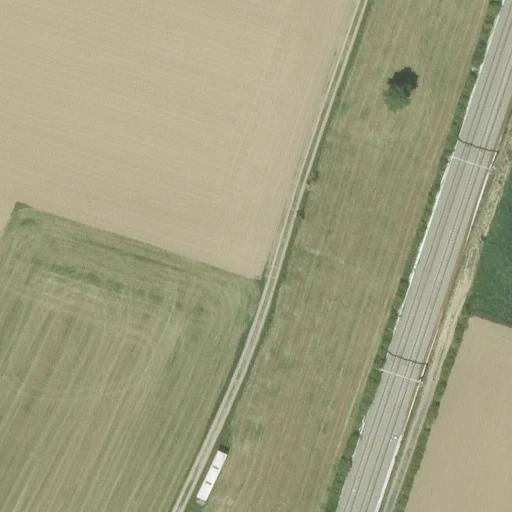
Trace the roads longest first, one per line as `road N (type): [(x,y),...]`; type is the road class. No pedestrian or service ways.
road 1 (track): [(177,511),(235,383),(361,0)]
road 2 (track): [(386,511),(452,312)]
